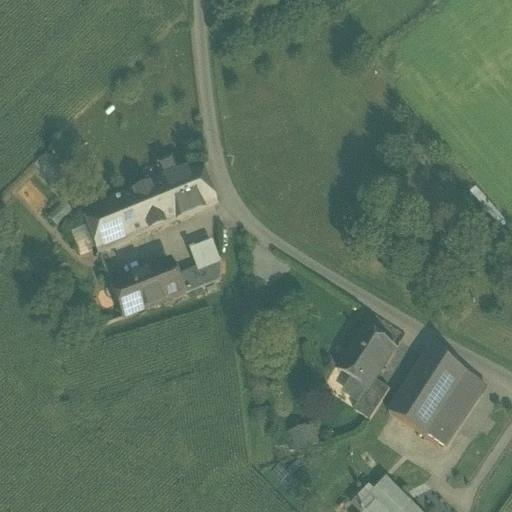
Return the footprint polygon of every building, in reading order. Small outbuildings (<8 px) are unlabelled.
[(70,183),(45,158),(35,168),(70,203),(77,196),(68,186),(70,183)] [(161,182),(177,176),(170,161),(155,168),(161,182)] [(161,182),(145,189),(161,229),(214,207),(198,167),(177,176),(161,182)] [(161,229),(145,189),(80,216),(97,256),(161,229)] [(182,297),(184,296),(219,283),(220,262),(218,262),(211,246),(191,254),(198,270),(175,279),(182,297)] [(169,265),(109,288),(122,320),(182,297),(175,279),(169,265)] [(393,352),(364,333),(344,363),(355,371),(350,380),(368,391),(374,382),(393,352)] [(485,388),(430,352),(388,415),(444,450),(485,388)] [(355,371),(344,363),(338,372),(350,380),(355,371)] [(389,392),(374,382),(368,391),(350,380),(345,389),(346,394),(359,403),(354,411),(369,421),(389,392)] [(301,457),(320,450),(310,424),(292,431),(301,457)] [(416,511),(392,488),(374,506),(379,510),(377,511),(416,511)]
